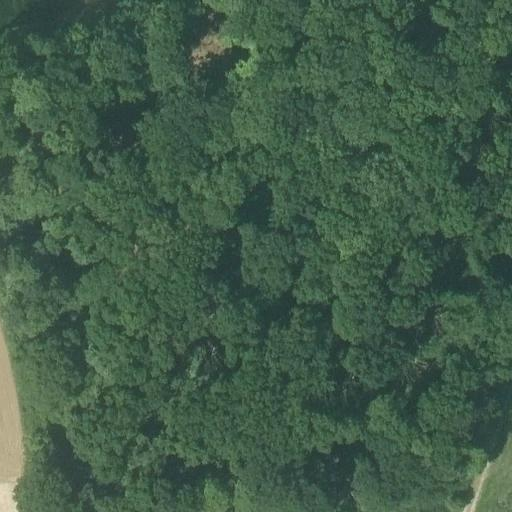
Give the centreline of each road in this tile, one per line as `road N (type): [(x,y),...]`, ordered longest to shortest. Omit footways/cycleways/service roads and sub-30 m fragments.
road 1 (track): [(0,54),(511,60)]
road 2 (track): [(511,338),(459,511)]
